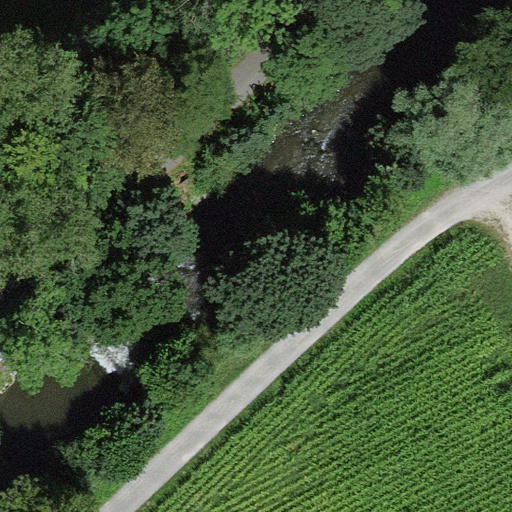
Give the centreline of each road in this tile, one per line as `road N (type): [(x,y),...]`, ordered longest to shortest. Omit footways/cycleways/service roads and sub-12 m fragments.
road 1 (track): [(121,511),(403,248),(511,183)]
road 2 (track): [(0,315),(325,0)]
